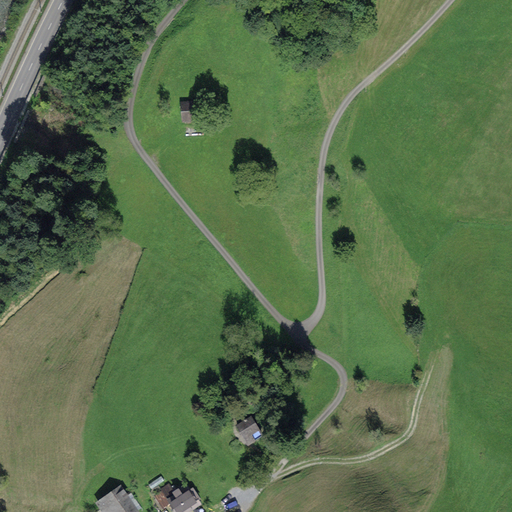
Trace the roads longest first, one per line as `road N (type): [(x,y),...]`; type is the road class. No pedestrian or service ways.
road 1 (track): [(449,0),(354,88),(335,117),(318,197),(319,308),(299,328),(247,282),(132,130),(140,71),(182,0)]
road 2 (track): [(271,473),(295,463),(358,459),(395,443),(413,424),(437,349),(453,333),(463,354),(449,385),(439,481),(424,511)]
road 3 (track): [(299,328),(306,345),(341,371),(343,391),(271,473),(217,511)]
road 4 (secondary): [(57,8),(0,135)]
